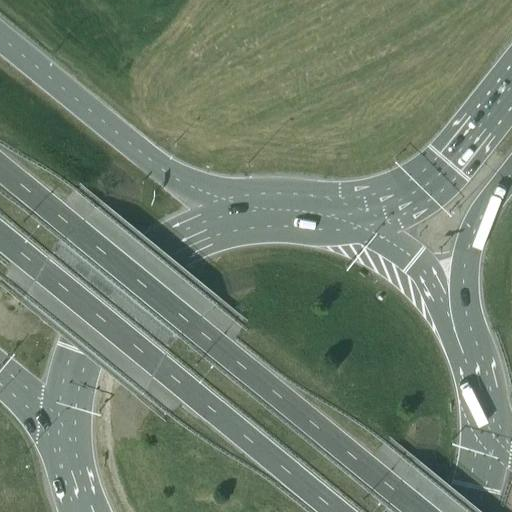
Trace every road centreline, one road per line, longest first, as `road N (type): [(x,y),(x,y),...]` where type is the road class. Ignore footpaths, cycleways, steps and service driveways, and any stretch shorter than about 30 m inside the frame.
road 1 (primary): [(419,511),(0,167)]
road 2 (primary): [(0,237),(334,511)]
road 3 (primary): [(278,216),(197,232),(125,279),(77,354),(63,435)]
road 4 (primary): [(278,216),(191,187),(0,37)]
road 5 (secondary): [(511,87),(449,165),(407,196),(332,223)]
road 6 (primary): [(463,325),(408,261),(332,223)]
road 7 (secondary): [(463,325),(470,242),(511,173)]
